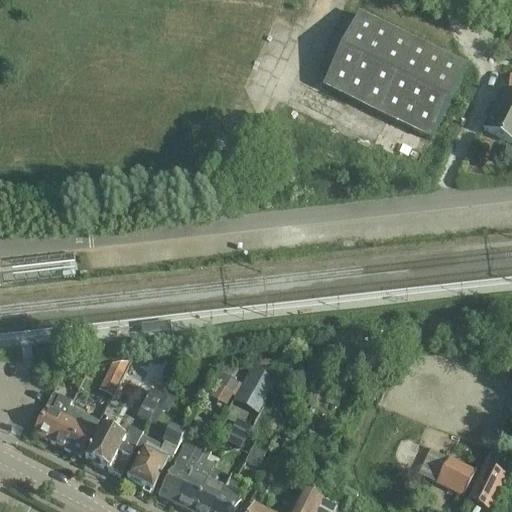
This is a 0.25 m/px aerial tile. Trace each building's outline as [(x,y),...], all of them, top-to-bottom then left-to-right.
[(358,17),(323,90),(431,142),(466,70),(358,17)] [(511,33),(503,53),(511,57),(511,33)] [(511,80),(510,79),(484,133),(511,146),(511,80)] [(74,261),(0,268),(0,294),(77,287),(74,261)] [(319,364),(334,362),(332,343),(317,344),(319,364)] [(199,357),(182,358),(183,375),(201,373),(199,357)] [(80,360),(75,370),(84,375),(89,365),(80,360)] [(178,362),(158,365),(159,373),(170,378),(178,362)] [(302,387),(319,398),(338,363),(313,367),(302,387)] [(301,389),(308,375),(294,367),(287,381),(301,389)] [(111,370),(99,393),(110,399),(122,375),(111,370)] [(259,417),(276,384),(250,370),(233,403),(259,417)] [(240,387),(222,376),(214,390),(231,400),(232,398),(233,399),(240,387)] [(157,411),(163,399),(149,392),(136,418),(150,425),(151,425),(157,411)] [(167,393),(163,399),(157,411),(162,413),(167,416),(176,398),(167,393)] [(33,437),(51,446),(64,420),(72,405),(53,397),(33,437)] [(70,423),(64,420),(51,446),(81,462),(99,427),(79,417),(80,415),(74,412),(73,414),(74,414),(70,423)] [(236,423),(225,445),(240,453),(252,431),(236,423)] [(162,444),(165,445),(160,457),(172,463),(178,451),(187,434),(171,425),(162,444)] [(103,426),(101,432),(85,463),(110,476),(112,472),(124,477),(144,437),(138,433),(137,435),(130,431),(127,438),(103,426)] [(173,468),(174,469),(159,500),(175,509),(203,455),(184,445),(173,468)] [(258,473),(269,451),(256,445),(245,467),(258,473)] [(264,478),(249,506),(255,509),(261,496),(273,501),(279,490),(271,486),(288,453),(282,450),(271,472),(270,471),(266,479),(264,478)] [(153,497),(168,467),(142,454),(127,484),(153,497)] [(175,509),(181,511),(194,511),(215,474),(214,474),(216,470),(220,464),(203,455),(175,509)] [(486,511),(490,511),(505,482),(495,477),(500,467),(494,465),(497,460),(492,458),(470,504),(486,511)] [(461,499),(473,475),(449,463),(437,487),(461,499)] [(194,511),(216,511),(217,510),(231,483),(215,474),(194,511)] [(217,510),(216,511),(236,511),(241,503),(240,502),(246,490),(231,483),(217,510)] [(427,485),(418,499),(439,511),(447,511),(454,502),(427,485)] [(318,511),(323,503),(303,493),(292,511),(259,511),(255,510),(254,511),(318,511)] [(323,503),(318,511),(337,511),(338,510),(323,503)]
